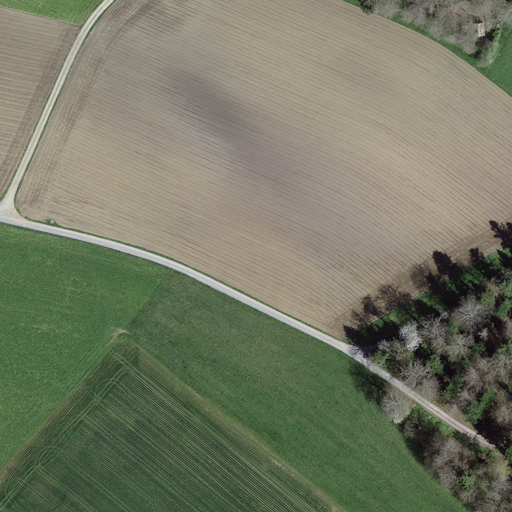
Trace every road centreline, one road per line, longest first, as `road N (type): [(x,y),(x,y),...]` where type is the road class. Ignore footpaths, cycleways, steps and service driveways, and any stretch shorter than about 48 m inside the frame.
road 1 (track): [(0,217),(136,253),(238,298),(359,355),(419,403),(494,439)]
road 2 (track): [(111,0),(65,69),(1,218)]
road 3 (unclassified): [(359,355),(411,339),(511,279)]
